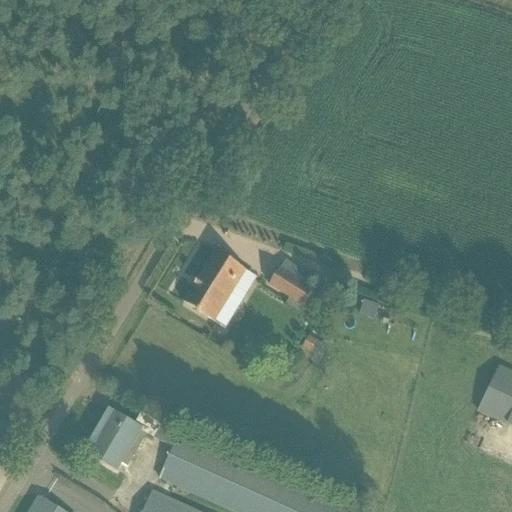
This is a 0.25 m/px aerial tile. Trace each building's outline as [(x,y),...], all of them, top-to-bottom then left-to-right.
[(225,332),(242,305),(232,298),(246,275),(215,255),(183,306),(225,332)] [(279,272),(268,289),(288,302),(285,308),(299,317),(304,308),(317,316),(326,301),(307,290),(312,281),(285,265),(280,273),(279,272)] [(298,356),(316,368),(323,357),(313,351),(317,343),(308,339),(298,356)] [(476,416),(511,431),(511,375),(499,370),(476,416)] [(89,457),(118,474),(121,468),(127,471),(147,438),(172,451),(179,437),(141,418),(134,429),(110,415),(96,437),(99,439),(89,457)] [(351,511),(182,431),(179,437),(172,451),(158,482),(223,511),(351,511)] [(191,511),(152,494),(143,511),(191,511)] [(59,511),(39,500),(31,511),(59,511)]
